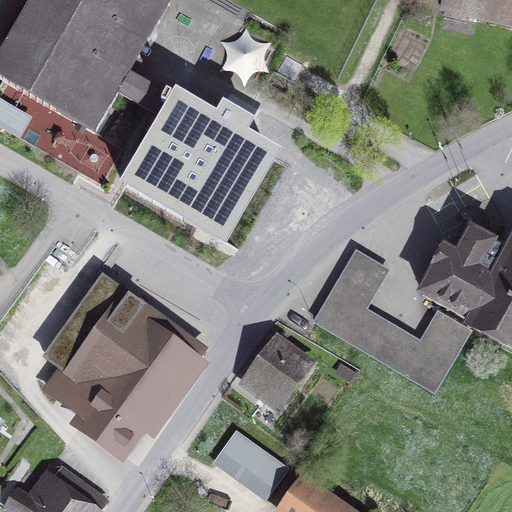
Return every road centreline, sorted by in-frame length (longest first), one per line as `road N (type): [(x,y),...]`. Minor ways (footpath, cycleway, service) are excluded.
road 1 (residential): [(511,124),(360,213),(258,305)]
road 2 (residential): [(0,156),(258,305)]
road 3 (residential): [(258,305),(120,511)]
